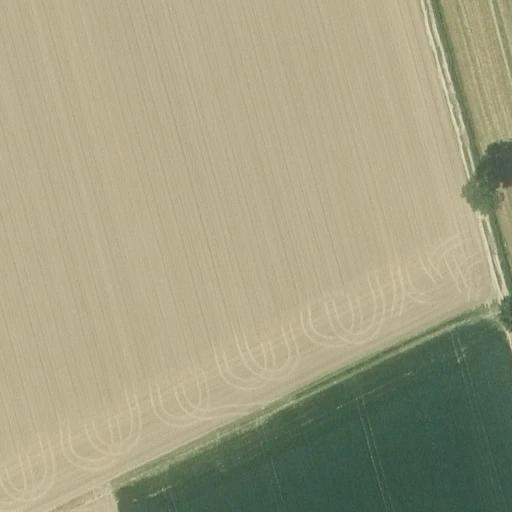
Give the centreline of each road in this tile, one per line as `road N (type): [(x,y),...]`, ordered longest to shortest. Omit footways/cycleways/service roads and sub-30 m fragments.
road 1 (track): [(505,294),(60,511)]
road 2 (track): [(511,319),(424,0)]
